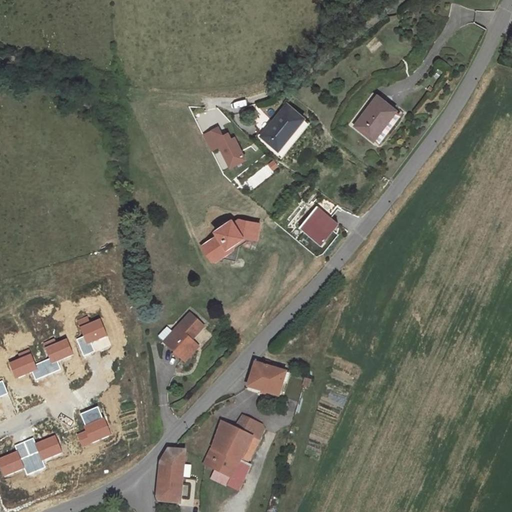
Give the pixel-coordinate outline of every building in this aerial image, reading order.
[(377,96),(355,126),(372,138),(382,125),(384,126),(396,110),(377,96)] [(259,120),(252,123),(263,133),(269,125),(273,121),(287,103),(281,98),(273,102),(259,120)] [(263,133),(261,135),(279,149),(304,118),(287,103),(273,121),(274,122),(271,126),(269,125),(263,133)] [(382,125),(372,138),(380,144),(401,115),(396,110),(384,126),(382,125)] [(304,118),(279,149),(284,154),(309,122),(304,118)] [(218,127),(203,135),(211,150),(220,145),(230,166),(245,159),(234,137),(231,139),(226,141),(223,135),(218,127)] [(228,133),(223,135),(226,141),(231,139),(228,133)] [(261,135),(259,137),(282,156),(284,154),(279,149),(261,135)] [(214,156),(221,170),(227,167),(220,153),(214,156)] [(316,206),(302,223),(323,241),(338,223),(331,217),(328,215),(316,206)] [(217,235),(208,242),(217,256),(211,260),(223,262),(224,259),(225,248),(227,247),(232,249),(233,243),(243,236),(257,239),(260,223),(239,219),(234,223),(232,220),(215,231),(217,235)] [(302,223),(300,226),(321,243),(323,241),(302,223)] [(225,248),(224,259),(235,261),(238,247),(247,241),(256,242),(257,239),(243,236),(233,243),(232,249),(227,247),(225,248)] [(208,242),(202,246),(211,260),(217,256),(208,242)] [(174,333),(165,343),(182,359),(194,346),(190,342),(192,340),(204,327),(190,314),(174,333)] [(88,315),(76,320),(87,342),(108,336),(101,317),(91,323),(88,315)] [(168,327),(159,337),(165,343),(174,333),(168,327)] [(54,337),(42,342),(52,364),(73,355),(67,338),(57,343),(54,337)] [(194,346),(182,359),(186,362),(199,347),(192,340),(190,342),(194,346)] [(29,348),(17,353),(19,358),(9,361),(15,379),(37,370),(29,348)] [(286,374),(286,373),(268,367),(263,366),(255,363),(248,387),(279,397),(283,382),(286,374)] [(243,416),(235,428),(221,421),(211,449),(205,465),(214,469),(231,478),(240,459),(248,463),(259,440),(251,436),(253,431),(262,435),(265,429),(256,425),(257,423),(243,416)] [(104,418),(84,426),(84,431),(77,434),(80,446),(91,442),(112,436),(104,418)] [(251,436),(259,440),(262,435),(253,431),(251,436)] [(56,434),(36,442),(42,461),(62,453),(56,434)] [(184,465),(185,451),(169,450),(161,462),(158,494),(159,501),(180,503),(183,477),(184,465)] [(17,451),(0,457),(0,471),(2,477),(24,470),(17,451)] [(229,483),(237,487),(249,463),(248,463),(240,459),(231,478),(229,483)] [(183,477),(190,478),(191,465),(184,465),(183,477)] [(211,477),(223,483),(224,481),(229,483),(231,478),(214,469),(211,477)]
